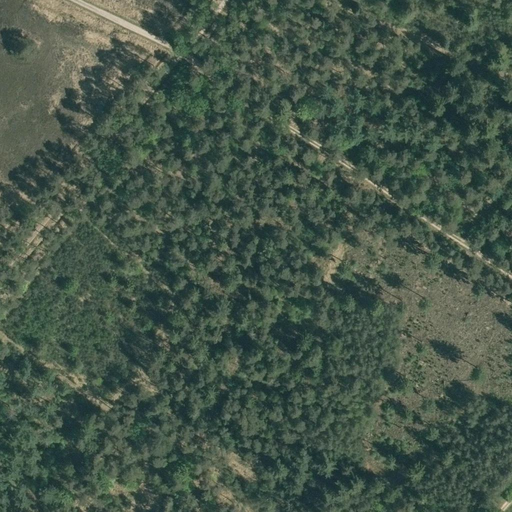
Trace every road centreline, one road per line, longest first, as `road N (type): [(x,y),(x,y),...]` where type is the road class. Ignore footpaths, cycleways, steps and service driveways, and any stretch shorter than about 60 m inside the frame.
road 1 (track): [(511,267),(176,46),(83,0)]
road 2 (track): [(215,0),(0,265)]
